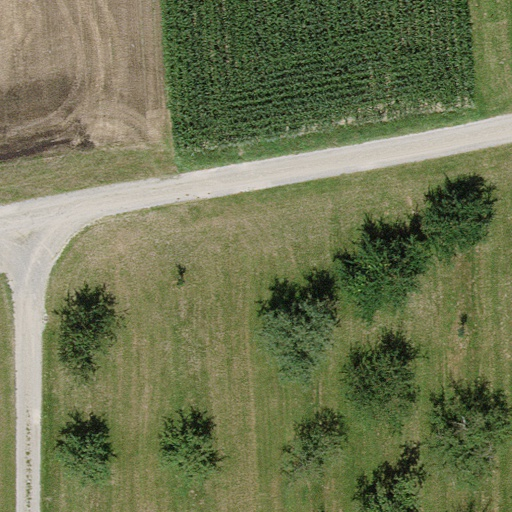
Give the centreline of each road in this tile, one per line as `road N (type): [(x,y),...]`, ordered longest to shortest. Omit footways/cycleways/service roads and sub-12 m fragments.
road 1 (track): [(511,135),(0,238)]
road 2 (track): [(42,230),(35,511)]
